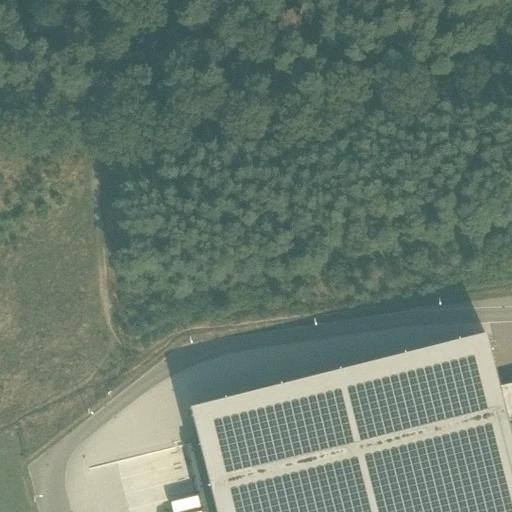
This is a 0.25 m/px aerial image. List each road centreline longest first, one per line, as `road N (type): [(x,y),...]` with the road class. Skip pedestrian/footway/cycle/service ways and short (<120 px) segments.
road 1 (unclassified): [(65,511),(54,462),(111,405),(203,350),(511,319)]
road 2 (track): [(98,114),(200,114),(324,97),(511,88)]
